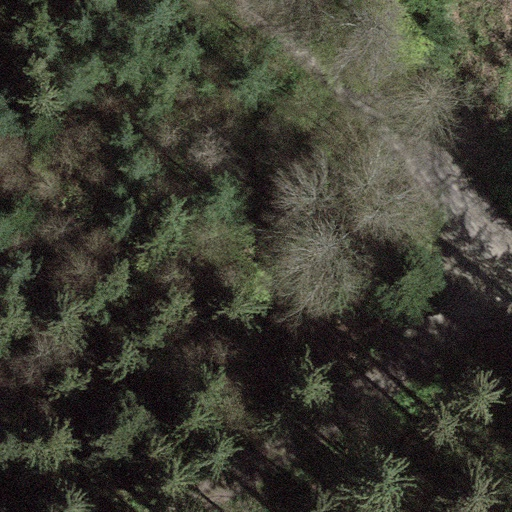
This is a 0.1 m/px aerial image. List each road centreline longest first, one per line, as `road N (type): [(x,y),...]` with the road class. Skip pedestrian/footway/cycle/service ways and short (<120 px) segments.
road 1 (track): [(511,295),(146,511)]
road 2 (track): [(237,0),(511,246)]
